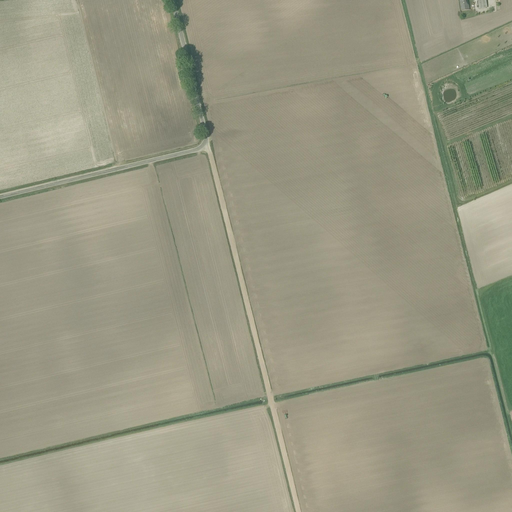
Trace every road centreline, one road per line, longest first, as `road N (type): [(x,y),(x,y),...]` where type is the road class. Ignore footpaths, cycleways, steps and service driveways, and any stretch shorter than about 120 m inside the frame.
road 1 (track): [(207,146),(297,511)]
road 2 (unclassified): [(0,196),(207,146),(172,0)]
